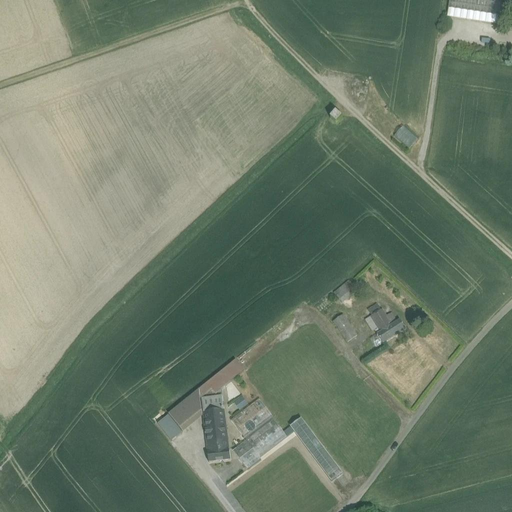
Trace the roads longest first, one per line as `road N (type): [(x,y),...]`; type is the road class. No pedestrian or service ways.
road 1 (track): [(511,257),(240,2),(0,85)]
road 2 (unclassified): [(347,511),(440,380),(511,303)]
